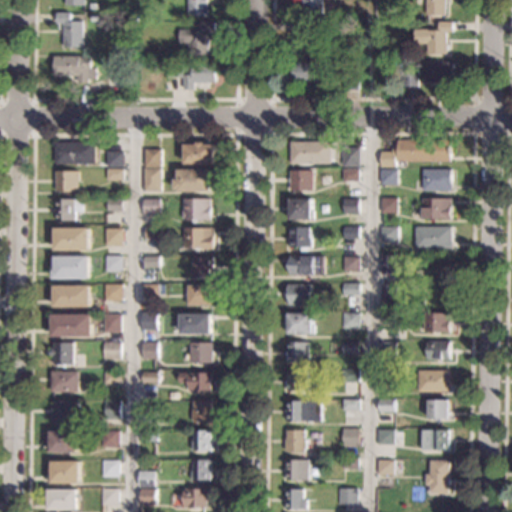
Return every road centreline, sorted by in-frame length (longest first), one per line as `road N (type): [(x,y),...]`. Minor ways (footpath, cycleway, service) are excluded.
road 1 (residential): [(10,511),(16,0)]
road 2 (residential): [(251,511),(257,0)]
road 3 (residential): [(511,114),(0,119)]
road 4 (residential): [(488,511),(492,0)]
